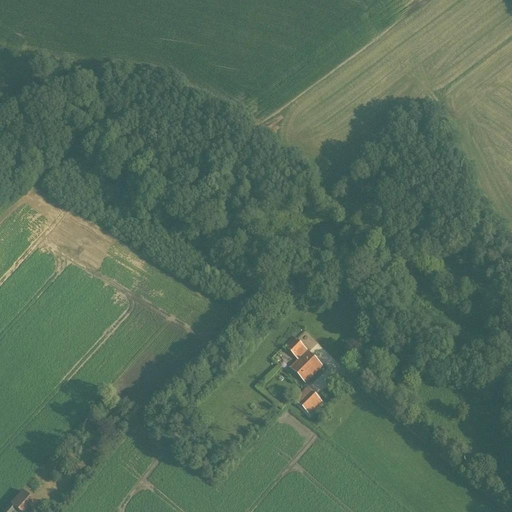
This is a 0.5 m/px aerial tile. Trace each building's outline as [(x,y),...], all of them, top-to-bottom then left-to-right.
[(298,361),(290,369),(304,384),(321,367),(293,338),(283,348),(298,361)] [(322,404),(315,397),(307,388),(293,401),(309,416),(322,404)] [(76,470),(69,479),(74,483),(81,474),(76,470)] [(28,486),(37,494),(44,485),(36,478),(28,486)] [(6,511),(31,511),(37,506),(23,493),(6,511)]
